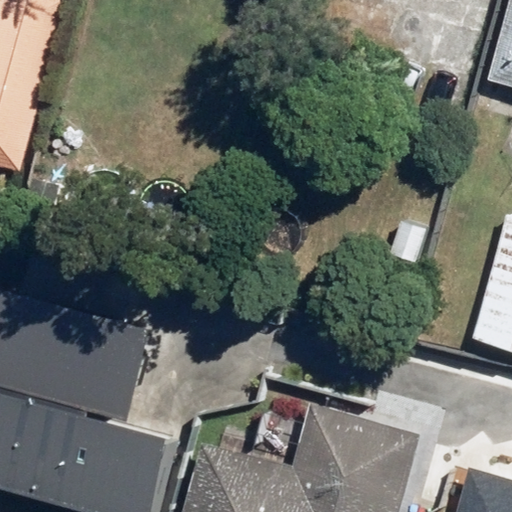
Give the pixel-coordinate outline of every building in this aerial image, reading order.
[(0,0),(0,146),(24,152),(57,0),(0,0)] [(511,26),(496,87),(511,91),(511,26)] [(511,219),(479,345),(511,353),(511,219)] [(165,327),(20,284),(0,278),(0,482),(100,511),(160,511),(184,435),(137,422),(165,327)] [(405,511),(426,437),(316,409),(311,426),(268,415),(263,433),(229,424),(223,448),(211,445),(193,511),(405,511)] [(511,511),(511,462),(492,457),(476,511),(511,511)]
